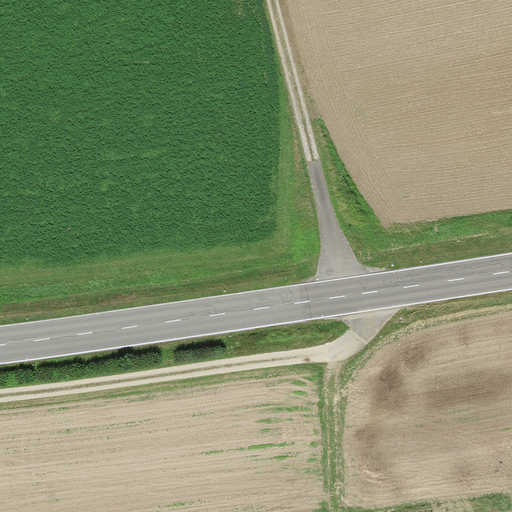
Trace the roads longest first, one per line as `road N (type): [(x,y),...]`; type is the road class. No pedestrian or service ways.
road 1 (track): [(0,391),(334,349),(362,328),(271,0)]
road 2 (primary): [(0,342),(511,269)]
